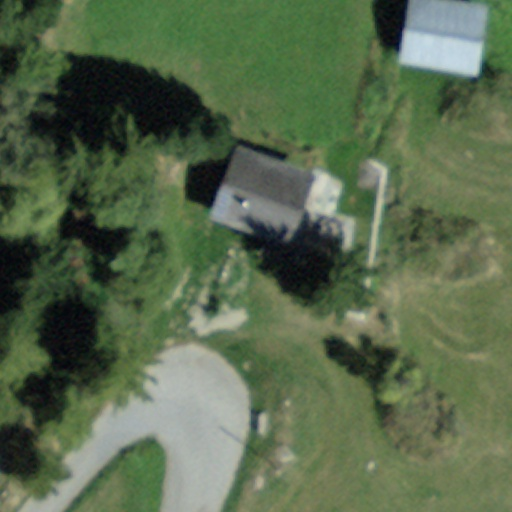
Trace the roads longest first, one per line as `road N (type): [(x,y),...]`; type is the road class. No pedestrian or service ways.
road 1 (track): [(30,511),(118,416),(148,390),(172,383),(199,391),(214,411),(215,444),(191,511)]
road 2 (track): [(0,424),(74,263),(86,180),(78,128)]
